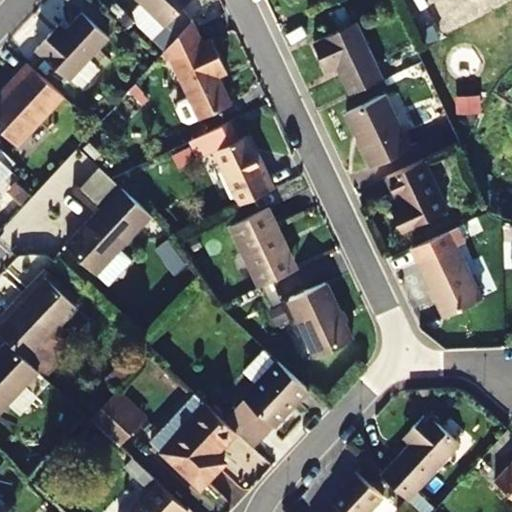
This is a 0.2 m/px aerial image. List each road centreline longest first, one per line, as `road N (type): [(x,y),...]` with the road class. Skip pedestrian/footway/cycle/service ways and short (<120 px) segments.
road 1 (residential): [(244,0),(402,357)]
road 2 (residential): [(402,357),(257,511)]
